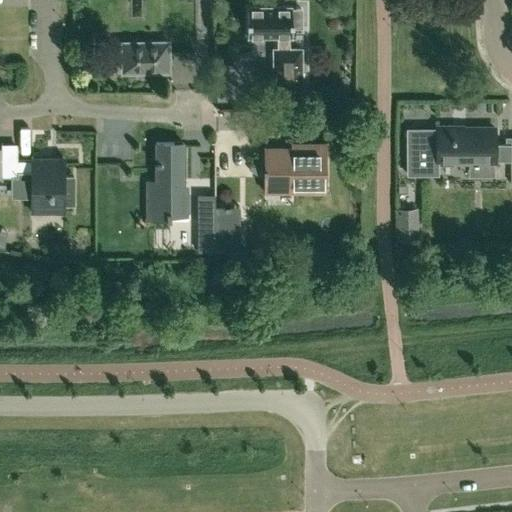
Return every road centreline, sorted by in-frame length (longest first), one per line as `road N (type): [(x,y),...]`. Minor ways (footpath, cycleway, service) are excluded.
road 1 (residential): [(0,405),(297,402),(314,426),(314,492)]
road 2 (residential): [(53,108),(213,112)]
